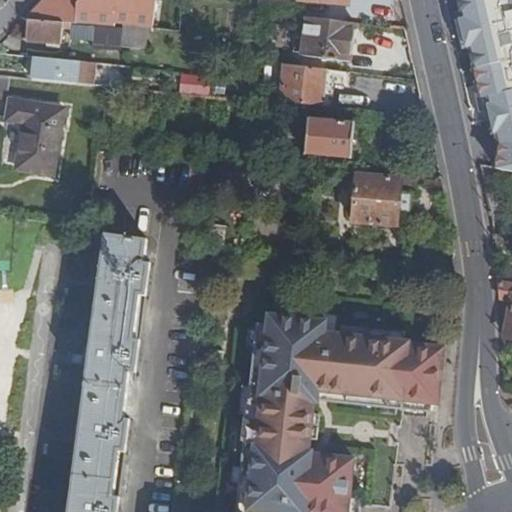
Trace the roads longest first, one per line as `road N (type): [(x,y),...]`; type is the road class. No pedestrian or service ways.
road 1 (secondary): [(477,386),(471,211),(425,0)]
road 2 (secondary): [(477,386),(464,420),(484,511)]
